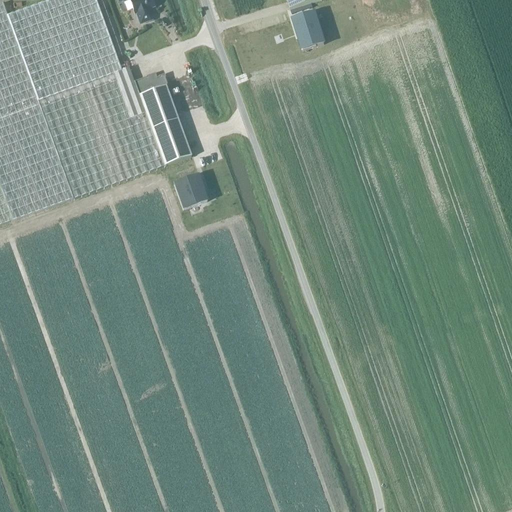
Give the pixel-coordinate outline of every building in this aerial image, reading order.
[(123,71),(97,0),(58,0),(9,18),(38,103),(123,71)] [(132,0),(130,1),(135,15),(137,15),(141,25),(152,21),(149,14),(147,11),(155,8),(151,0),(132,0)] [(287,0),(291,10),(321,0),(287,0)] [(9,18),(4,5),(0,6),(0,226),(73,201),(38,103),(9,18)] [(315,13),(294,19),(303,51),(324,44),(315,13)] [(123,71),(38,103),(73,201),(164,168),(134,83),(129,69),(123,71)] [(164,168),(191,158),(166,87),(168,87),(164,76),(152,80),(151,76),(134,83),(164,168)] [(205,104),(193,109),(195,115),(207,111),(205,104)] [(183,211),(207,203),(198,177),(174,186),(183,211)]
